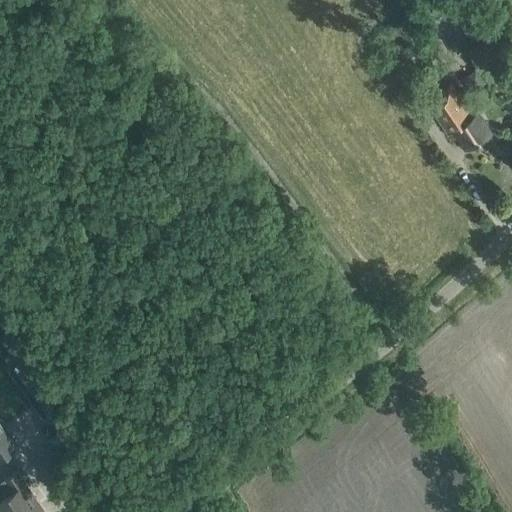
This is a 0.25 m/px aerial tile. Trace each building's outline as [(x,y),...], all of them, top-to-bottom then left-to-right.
[(474,0),(451,16),(468,41),(492,25),(475,0),(474,0)] [(502,57),(489,38),(467,52),(480,71),(502,57)] [(490,133),(477,113),(472,116),(451,84),(426,101),(448,133),(453,130),(466,149),(490,133)] [(0,314),(0,336),(12,329),(1,314),(0,314)] [(39,336),(19,355),(57,397),(78,379),(39,336)] [(0,457),(15,446),(0,424),(0,457)] [(112,461),(107,464),(110,469),(115,466),(112,461)] [(13,489),(0,497),(0,511),(46,511),(17,470),(5,478),(13,489)]
